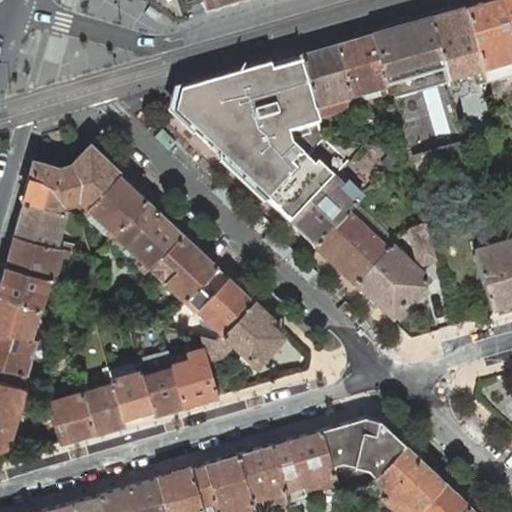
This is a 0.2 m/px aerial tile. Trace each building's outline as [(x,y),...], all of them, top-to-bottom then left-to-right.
[(206,14),(241,4),(239,0),(184,0),(185,4),(189,5),(203,1),(206,14)] [(511,0),(504,0),(501,1),(511,39),(511,0)] [(511,39),(501,1),(464,12),(479,61),(483,74),(511,64),(511,39)] [(464,12),(429,22),(444,72),(449,88),(451,93),(459,91),(452,69),(471,64),(478,85),(486,83),(483,74),(479,61),(464,12)] [(429,22),(372,38),(386,89),(387,90),(388,96),(391,105),(418,98),(414,85),(445,75),(444,72),(429,22)] [(372,38),(335,49),(350,100),(380,92),(381,98),(388,96),(387,90),(386,89),(372,38)] [(335,49),(299,59),(312,102),(316,117),(332,113),(330,106),(344,102),(345,109),(353,107),(350,100),(335,49)] [(175,114),(290,224),(333,179),(318,164),(315,168),(306,159),(325,139),(322,137),(316,117),(312,102),(299,59),(258,71),(241,76),(238,77),(181,93),(175,114)] [(511,64),(483,74),(486,83),(486,85),(511,77),(511,64)] [(414,85),(418,98),(449,88),(445,75),(414,85)] [(350,100),(353,107),(381,98),(380,92),(350,100)] [(330,106),(332,113),(345,109),(344,102),(330,106)] [(36,160),(25,199),(61,209),(63,201),(80,196),(89,204),(119,171),(91,144),(73,164),(61,167),(60,167),(50,165),(36,160)] [(419,170),(467,163),(464,145),(417,151),(419,170)] [(119,171),(89,204),(88,205),(116,230),(146,197),(119,171)] [(341,171),(333,179),(344,189),(347,185),(351,181),(341,171)] [(333,179),(290,224),(316,247),(347,214),(354,208),(362,199),(347,185),(344,189),(333,179)] [(140,266),(146,271),(151,265),(183,232),(146,197),(116,230),(115,231),(147,260),(140,266)] [(25,199),(14,234),(56,245),(61,247),(69,249),(73,250),(75,243),(58,238),(66,210),(61,209),(25,199)] [(101,225),(111,234),(115,231),(116,230),(88,205),(84,209),(89,214),(101,225)] [(354,208),(347,214),(365,231),(372,225),(354,208)] [(347,214),(316,247),(356,286),(391,249),(394,247),(372,225),(365,231),(347,214)] [(436,261),(423,216),(409,231),(419,266),(436,261)] [(138,268),(140,266),(147,260),(115,231),(111,234),(107,238),(138,268)] [(183,232),(151,265),(172,284),(169,287),(174,292),(177,289),(186,298),(218,265),(183,232)] [(14,234),(6,263),(49,276),(52,277),(59,254),(67,256),(69,249),(61,247),(56,245),(14,234)] [(511,244),(474,255),(491,316),(511,309),(511,244)] [(391,249),(356,286),(363,292),(392,320),(427,284),(398,256),(391,249)] [(6,263),(0,284),(0,293),(39,305),(49,276),(6,263)] [(255,300),(218,265),(186,298),(223,332),(255,300)] [(84,286),(101,291),(94,266),(90,267),(84,286)] [(0,293),(0,326),(30,336),(37,313),(49,316),(51,309),(39,305),(0,293)] [(272,316),(255,300),(223,332),(217,339),(201,335),(205,347),(207,357),(221,353),(234,339),(256,360),(285,328),(280,324),(276,328),(267,320),(272,316)] [(80,317),(71,347),(96,321),(80,317)] [(0,379),(1,380),(5,367),(26,372),(36,338),(30,336),(0,326),(0,379)] [(286,366),(302,358),(295,344),(279,351),(286,366)] [(207,357),(205,347),(170,357),(173,365),(185,405),(219,395),(207,357)] [(151,356),(139,359),(139,361),(142,368),(143,374),(155,414),(185,405),(173,365),(170,357),(170,356),(152,361),(151,356)] [(115,368),(110,370),(112,377),(142,368),(139,361),(115,368)] [(83,391),(95,431),(125,422),(114,382),(112,377),(110,370),(109,366),(104,367),(108,384),(83,391)] [(114,382),(125,422),(131,421),(129,416),(140,413),(141,418),(155,414),(143,374),(142,368),(112,377),(114,382)] [(0,379),(0,447),(3,447),(21,386),(1,380),(0,379)] [(21,386),(3,447),(8,445),(25,387),(21,386)] [(53,416),(60,441),(95,431),(83,391),(49,400),(53,416)] [(366,415),(322,427),(332,463),(350,459),(361,461),(375,474),(405,442),(380,418),(366,415)] [(45,446),(60,441),(53,416),(38,420),(45,446)] [(322,427),(271,442),(284,487),(284,488),(288,502),(299,499),(298,494),(310,491),(338,483),(335,472),(332,463),(322,427)] [(271,442),(238,452),(251,497),(284,488),(284,487),(271,442)] [(445,479),(405,442),(375,474),(387,486),(381,493),(401,511),(413,511),(415,511),(445,479)] [(205,461),(191,466),(203,508),(203,511),(253,511),(255,511),(254,508),(251,497),(238,452),(205,461)] [(191,466),(157,475),(167,511),(188,511),(203,508),(191,466)] [(167,511),(157,475),(128,484),(136,511),(167,511)] [(458,511),(468,501),(445,479),(415,511),(413,511),(458,511)] [(136,511),(128,484),(100,492),(105,511),(136,511)] [(284,488),(251,497),(254,508),(278,501),(279,505),(288,502),(284,488)] [(298,494),(299,499),(311,496),(310,491),(298,494)] [(105,511),(100,492),(71,500),(74,511),(105,511)] [(74,511),(71,500),(42,509),(43,511),(74,511)] [(479,511),(468,501),(458,511),(479,511)]
